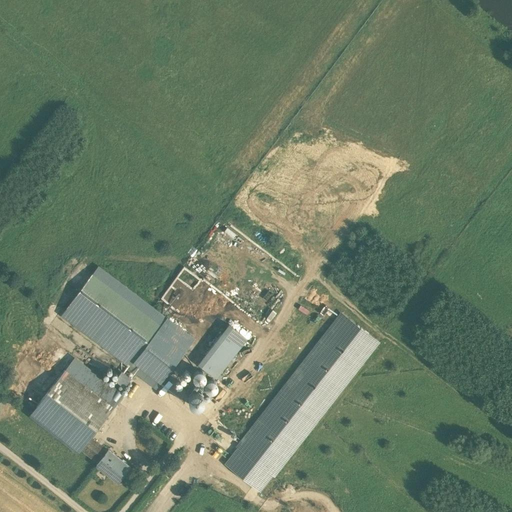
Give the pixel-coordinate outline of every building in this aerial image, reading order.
[(161,297),(178,309),(201,278),(185,266),(161,297)] [(161,326),(92,274),(68,307),(136,358),(134,361),(161,382),(183,352),(157,332),(161,326)] [(227,463),(260,489),(376,341),(342,315),(227,463)] [(228,324),(198,363),(216,378),(247,338),(228,324)] [(123,394),(75,356),(37,405),(70,430),(64,437),(80,449),(81,449),(88,439),(90,437),(117,401),(109,395),(113,389),(122,396),(123,394)] [(123,387),(130,378),(121,370),(114,379),(123,387)] [(122,396),(113,389),(109,395),(117,401),(122,396)] [(98,443),(90,437),(88,439),(96,445),(98,443)] [(96,445),(88,439),(81,449),(98,462),(107,450),(98,443),(96,445)] [(130,467),(108,449),(107,450),(98,462),(96,464),(103,469),(104,468),(119,481),(130,467)]
